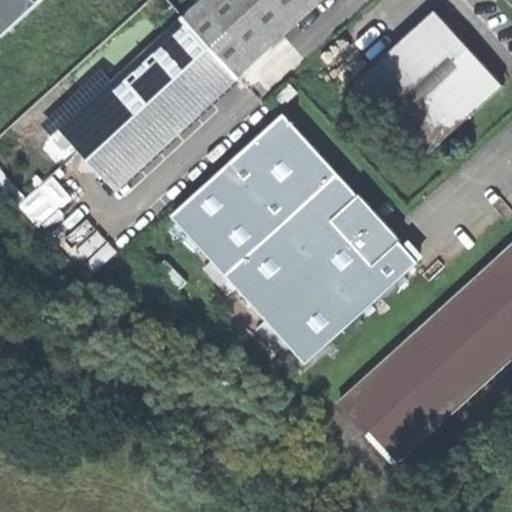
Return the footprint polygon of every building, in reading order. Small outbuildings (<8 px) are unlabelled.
[(0,0),(0,40),(43,0),(0,0)] [(118,188),(323,0),(205,0),(63,129),(92,160),(118,188)] [(424,158),(504,85),(467,44),(436,11),(356,84),(424,158)] [(82,109),(119,78),(112,69),(75,100),(82,109)] [(291,82),(277,95),(285,103),(299,90),(291,82)] [(381,220),(286,115),(174,216),(215,261),(205,270),(222,288),(231,279),(278,331),(269,339),(283,354),(292,346),(308,364),(420,262),(381,220)] [(511,248),(340,403),(395,465),(511,359),(511,248)]
